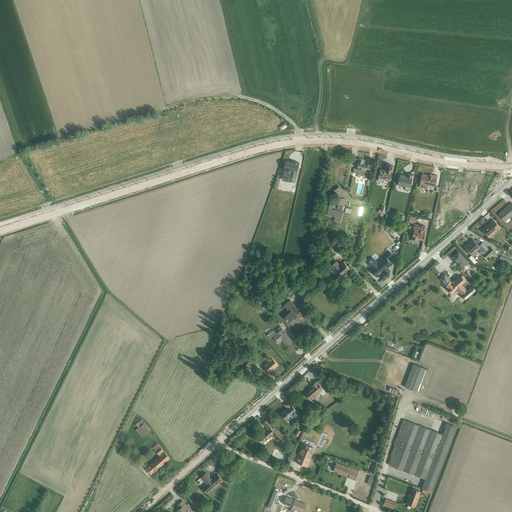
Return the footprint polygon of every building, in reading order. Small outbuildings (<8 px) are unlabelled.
[(354,168),(353,172),(357,173),(363,175),(362,177),(368,178),(367,185),(371,186),(372,179),(369,178),(372,160),(368,159),(368,163),(365,163),(365,160),(359,158),(357,168),(354,168)] [(286,161),(282,180),(295,182),(299,162),(292,161),(292,162),(286,161)] [(380,169),(378,181),(383,182),(384,179),(390,180),(393,165),(386,164),(385,170),(380,169)] [(400,174),(398,184),(406,186),(405,188),(409,189),(413,175),(407,174),(407,176),(405,176),(405,175),(400,174)] [(423,184),(420,183),(419,187),(428,189),(429,185),(435,187),(437,176),(433,175),(433,176),(425,175),(423,184)] [(464,179),(462,179),(462,186),(468,186),(468,191),(475,191),(475,176),(464,176),(464,179)] [(339,198),(337,209),(343,210),(345,199),(339,198)] [(511,202),(511,203),(499,214),(505,221),(511,215),(511,202)] [(329,205),(327,215),(335,216),(334,221),(340,222),(342,211),(332,208),(332,206),(329,205)] [(493,219),(482,229),(489,237),(500,227),(493,219)] [(412,235),(411,238),(418,240),(418,239),(423,240),(425,236),(424,236),(425,231),(424,230),(425,226),(415,223),(413,229),(414,229),(413,235),(412,235)] [(473,239),(464,246),(472,255),(478,250),(481,254),(482,253),(486,258),(493,253),(494,254),(496,252),(491,247),(489,249),(483,242),(479,246),(473,239)] [(374,257),(367,263),(371,267),(369,269),(377,277),(383,272),(385,274),(390,270),(388,267),(392,264),(388,259),(393,255),(390,251),(378,261),(374,257)] [(453,255),(466,269),(471,265),(458,251),(453,255)] [(466,269),(453,255),(451,257),(464,271),(466,269)] [(336,260),(330,265),(334,269),(333,270),(333,271),(335,270),(337,273),(334,277),(334,279),(335,280),(337,280),(343,275),(343,276),(350,270),(351,271),(351,270),(343,261),(340,264),(336,260)] [(445,274),(440,278),(452,293),(457,289),(465,300),(476,290),(471,285),(467,289),(462,285),(466,281),(465,280),(466,279),(463,275),(461,276),(460,275),(455,279),(454,278),(451,281),(445,274)] [(290,286),(284,290),(290,297),(296,292),(290,286)] [(290,300),(284,305),(287,309),(290,309),(291,311),(285,316),(289,321),(296,315),(297,316),(295,318),(299,321),(301,319),(300,317),(303,315),(290,300)] [(275,312),(273,313),(280,323),(283,320),(277,312),(275,313),(275,312)] [(273,329),(267,334),(270,338),(272,336),(278,343),(282,340),(286,346),(292,341),(282,328),(276,333),(273,329)] [(273,358),(264,366),(270,372),(278,365),(273,358)] [(248,361),(245,366),(253,370),(255,366),(252,364),(253,362),(250,360),(249,362),(248,361)] [(413,364),(404,386),(420,392),(428,370),(413,364)] [(313,386),(304,393),(311,400),(320,393),(322,395),(326,392),(316,381),(311,385),(313,386)] [(389,386),(388,390),(398,394),(399,390),(389,386)] [(291,404),(287,408),(281,413),(286,419),(290,416),(290,417),(292,415),(295,417),(297,417),(300,415),(300,413),(291,404)] [(138,427),(144,421),(142,418),(136,424),(138,427)] [(268,429),(258,437),(259,438),(258,439),(261,443),(262,442),(263,443),(270,436),(271,437),(273,435),(280,442),(282,440),(283,441),(284,440),(283,439),(285,438),(268,418),(263,423),(268,429)] [(423,488),(431,491),(432,491),(456,426),(446,422),(442,433),(403,419),(394,444),(395,444),(390,456),(391,457),(388,464),(425,478),(422,488),(423,488)] [(144,421),(138,427),(135,429),(142,437),(151,429),(144,421)] [(160,455),(145,468),(151,474),(170,457),(157,443),(153,447),(160,455)] [(303,443),(296,461),(307,466),(314,447),(303,443)] [(373,460),(371,471),(377,473),(380,462),(373,460)] [(337,462),(333,471),(356,479),(359,470),(337,462)] [(206,472),(201,477),(207,483),(202,487),(203,488),(202,490),(205,493),(206,491),(207,492),(222,479),(218,474),(212,479),(206,472)] [(265,497),(269,499),(275,487),(270,485),(265,497)] [(412,488),(407,503),(415,506),(421,491),(412,488)] [(270,508),(276,494),(278,491),(274,490),(267,506),(270,508)] [(286,496),(283,503),(303,511),(306,504),(286,496)] [(386,498),(384,505),(394,509),(396,502),(386,498)] [(180,508),(175,511),(192,511),(183,501),(178,505),(180,508)] [(196,503),(193,506),(195,508),(194,508),(197,511),(204,511),(198,504),(198,505),(196,503)]
